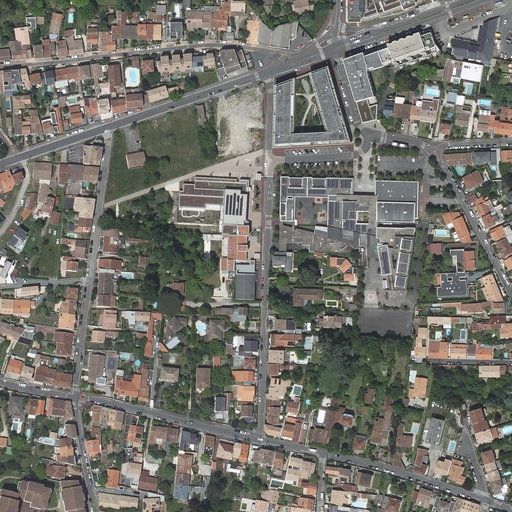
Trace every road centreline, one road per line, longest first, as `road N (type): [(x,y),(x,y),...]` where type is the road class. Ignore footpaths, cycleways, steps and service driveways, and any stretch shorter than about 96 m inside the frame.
road 1 (residential): [(288,56),(198,45),(0,66)]
road 2 (residential): [(270,164),(258,439)]
road 3 (residential): [(74,396),(105,127)]
road 4 (tertiary): [(258,439),(74,396)]
road 5 (secondary): [(268,72),(105,127)]
road 6 (tertiary): [(484,500),(323,452)]
road 7 (residential): [(434,153),(511,294)]
road 8 (secondary): [(363,40),(486,0)]
